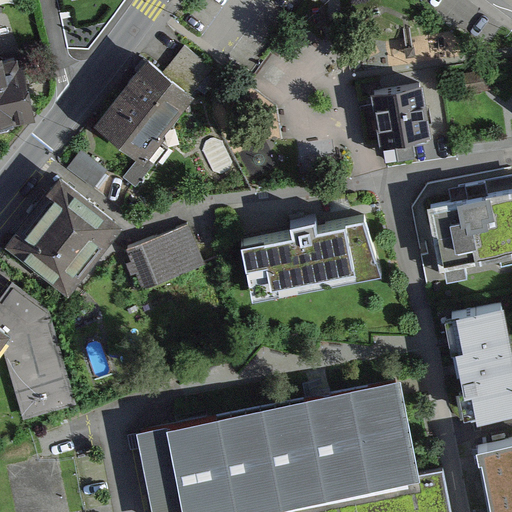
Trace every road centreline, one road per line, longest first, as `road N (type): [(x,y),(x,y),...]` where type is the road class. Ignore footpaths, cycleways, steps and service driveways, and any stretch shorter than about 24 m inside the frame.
road 1 (unknown): [(153,414),(187,392),(416,298)]
road 2 (tertiary): [(78,94),(0,198)]
road 3 (tertiary): [(154,0),(78,94)]
